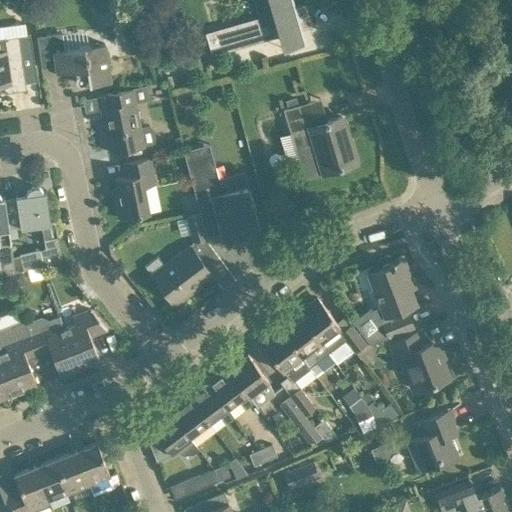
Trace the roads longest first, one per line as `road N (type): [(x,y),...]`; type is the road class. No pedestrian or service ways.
road 1 (unclassified): [(164,359),(299,253),(433,213)]
road 2 (unclassified): [(0,150),(54,143),(68,157),(92,271),(164,359)]
road 3 (unclassified): [(433,213),(362,0)]
road 4 (unclassified): [(511,405),(433,213)]
road 5 (unclassified): [(157,511),(113,394)]
road 6 (unclassified): [(0,439),(113,394)]
